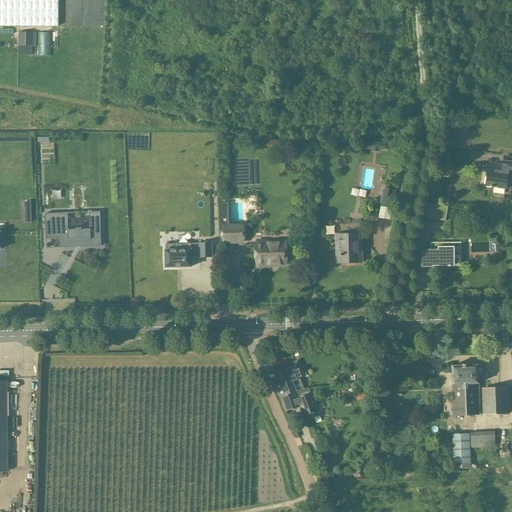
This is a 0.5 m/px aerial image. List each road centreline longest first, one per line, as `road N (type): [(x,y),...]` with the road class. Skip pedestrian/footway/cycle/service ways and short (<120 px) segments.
road 1 (track): [(417,0),(427,136),(390,320)]
road 2 (tertiary): [(251,325),(511,318)]
road 3 (tertiary): [(0,331),(251,325)]
road 4 (unclassified): [(320,511),(251,335)]
